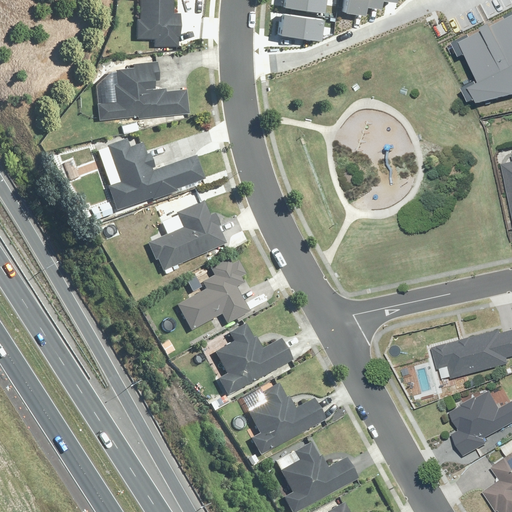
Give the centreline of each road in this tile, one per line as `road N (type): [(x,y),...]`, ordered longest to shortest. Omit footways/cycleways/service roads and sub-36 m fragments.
road 1 (motorway): [(0,183),(191,511)]
road 2 (motorway): [(0,264),(158,511)]
road 3 (residential): [(332,325),(255,167),(236,72)]
road 4 (residential): [(236,72),(295,59),(443,0)]
road 5 (residential): [(438,511),(332,325)]
road 6 (motorway): [(110,511),(0,339)]
road 7 (residential): [(511,280),(332,325)]
